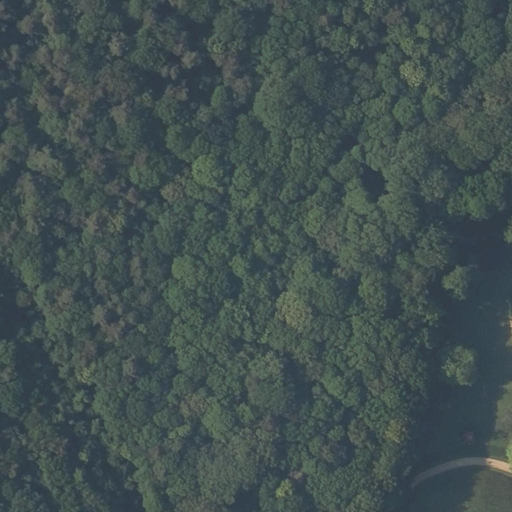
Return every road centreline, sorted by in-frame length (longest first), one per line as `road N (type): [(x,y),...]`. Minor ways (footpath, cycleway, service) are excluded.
road 1 (track): [(43,0),(193,224),(223,347),(231,511)]
road 2 (track): [(511,78),(451,134),(327,279),(206,511)]
